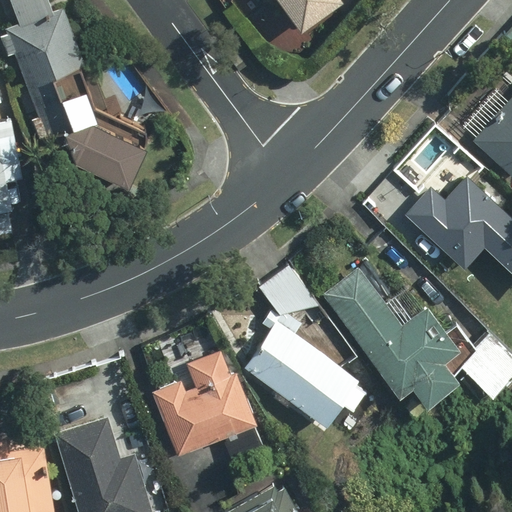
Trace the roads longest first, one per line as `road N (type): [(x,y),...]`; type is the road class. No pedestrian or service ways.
road 1 (tertiary): [(284,180),(171,259),(80,298),(0,320)]
road 2 (tertiary): [(447,0),(284,180)]
road 3 (residential): [(157,0),(284,180)]
